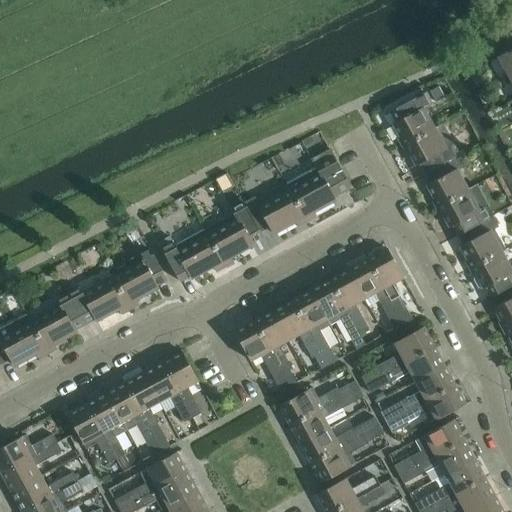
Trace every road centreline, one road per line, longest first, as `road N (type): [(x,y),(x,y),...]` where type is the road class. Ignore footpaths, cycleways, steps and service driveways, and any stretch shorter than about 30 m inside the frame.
road 1 (residential): [(511,458),(499,435),(496,382),(394,205)]
road 2 (residential): [(0,411),(201,309)]
road 3 (residential): [(201,309),(394,205)]
